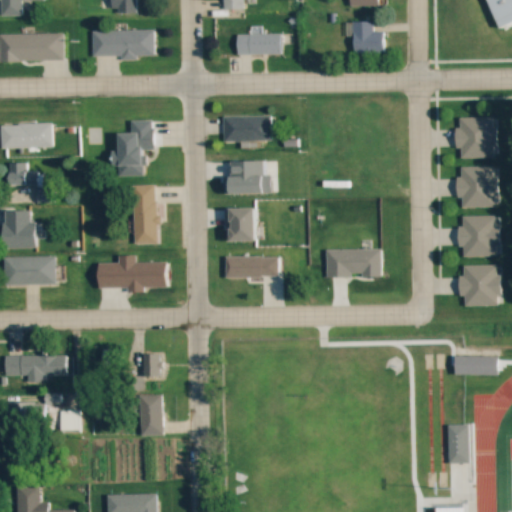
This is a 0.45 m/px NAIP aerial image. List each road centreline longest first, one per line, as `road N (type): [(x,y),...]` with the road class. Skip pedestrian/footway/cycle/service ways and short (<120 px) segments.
road 1 (residential): [(201,511),(190,0)]
road 2 (residential): [(511,76),(193,82)]
road 3 (residential): [(417,313),(415,0)]
road 4 (residential): [(197,320),(396,322),(417,313)]
road 5 (residential): [(0,321),(197,320)]
road 6 (residential): [(0,89),(193,82)]
